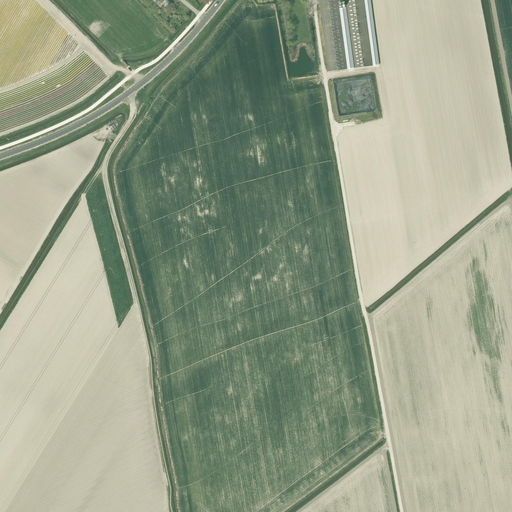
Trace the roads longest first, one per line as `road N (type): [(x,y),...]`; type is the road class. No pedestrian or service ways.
road 1 (track): [(166,484),(142,333),(103,173),(132,105)]
road 2 (primary): [(0,156),(112,104),(172,55),(220,0)]
